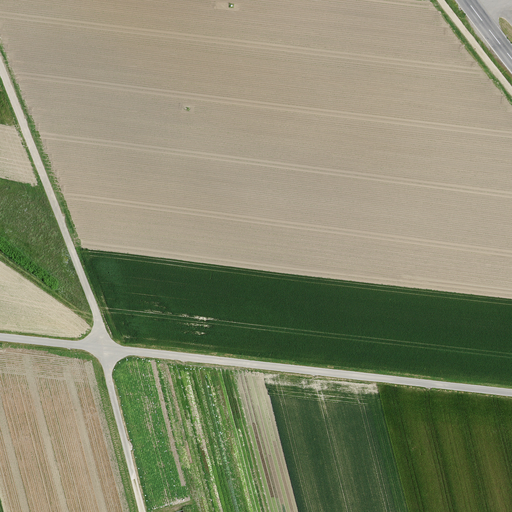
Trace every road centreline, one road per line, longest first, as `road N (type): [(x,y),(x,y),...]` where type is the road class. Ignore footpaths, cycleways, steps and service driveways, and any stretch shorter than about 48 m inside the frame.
road 1 (track): [(511,393),(0,337)]
road 2 (track): [(0,65),(100,328),(142,511)]
